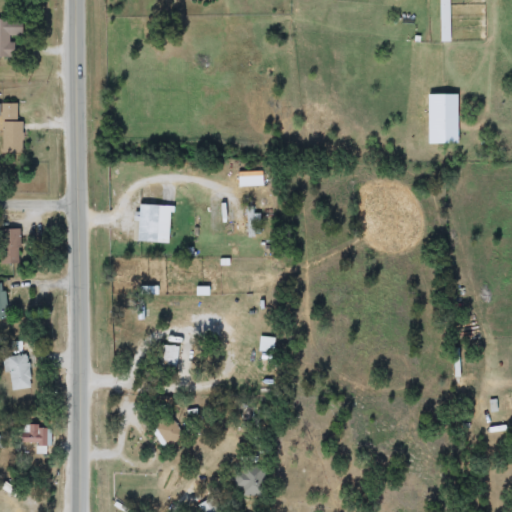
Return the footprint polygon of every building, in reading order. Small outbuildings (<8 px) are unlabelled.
[(14,37),(14,58),(0,58),(0,19),(22,19),(22,37),(14,37)] [(23,121),(23,154),(1,154),(1,104),(17,104),(17,121),(23,121)] [(237,172),(262,172),(262,191),(237,191),(237,172)] [(170,206),(169,243),(138,243),(138,205),(170,206)] [(260,226),(256,226),(256,238),(245,238),(245,212),(260,212),(260,226)] [(19,264),(0,264),(0,230),(19,230),(19,264)] [(156,372),(155,346),(177,346),(177,372),(156,372)] [(3,357),(28,356),(29,389),(10,390),(10,373),(3,373),(3,357)] [(168,447),(154,429),(169,418),(183,437),(168,447)] [(49,426),(49,454),(36,454),(36,444),(22,444),(22,426),(49,426)] [(202,511),(199,504),(214,496),(222,511),(202,511)]
